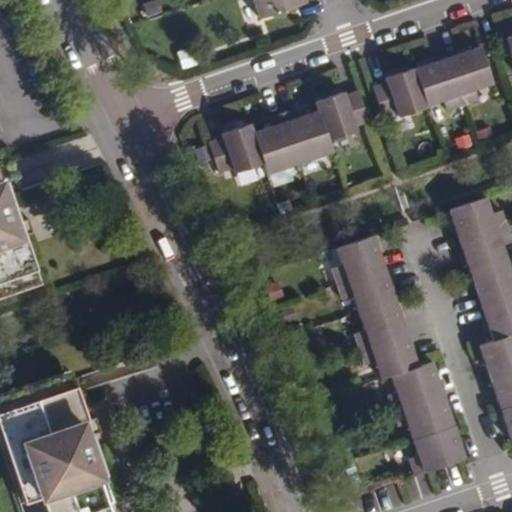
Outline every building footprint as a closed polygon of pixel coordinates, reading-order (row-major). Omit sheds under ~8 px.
[(248,0),(255,19),(301,3),(299,0),(248,0)] [(511,34),(503,38),(511,63),(511,34)] [(477,47),(445,58),(461,104),(478,98),(474,89),(490,83),(477,47)] [(461,104),(445,58),(412,69),(424,107),(441,101),(444,110),(461,104)] [(396,116),(424,107),(412,69),(411,67),(383,77),(384,82),(370,87),(381,118),(395,113),(396,116)] [(312,101),(316,111),(325,139),(354,130),(353,128),(367,123),(357,91),(342,96),(341,92),(312,101)] [(325,139),(316,111),(298,117),(295,107),(281,112),(298,164),(330,153),(325,139)] [(269,127),(250,133),(260,162),(265,175),(298,164),(281,112),(266,117),(269,127)] [(260,162),(250,133),(247,124),(220,133),(221,137),(207,141),(218,174),(233,169),(233,171),(260,162)] [(15,210),(2,170),(0,170),(0,191),(7,213),(15,210)] [(0,191),(0,276),(26,268),(12,227),(20,224),(28,221),(24,208),(15,210),(7,213),(0,191)] [(449,209),(459,241),(506,226),(501,209),(490,213),(485,197),(449,209)] [(24,206),(33,239),(53,234),(45,200),(24,206)] [(28,276),(36,274),(20,224),(12,227),(26,268),(28,276)] [(470,275),(508,262),(502,246),(511,243),(506,226),(459,241),(470,275)] [(331,267),(336,284),(383,267),(372,235),(335,248),(340,263),(331,267)] [(481,307),(511,296),(511,275),(508,262),(470,275),(481,307)] [(352,297),(357,312),(394,300),(383,267),(336,284),(341,301),(352,297)] [(0,276),(0,285),(28,276),(26,268),(0,276)] [(492,340),(511,333),(511,296),(481,307),(492,340)] [(394,300),(357,312),(362,330),(353,333),(358,348),(405,332),(394,300)] [(390,374),(417,365),(405,332),(358,348),(364,367),(375,363),(379,378),(390,374)] [(478,345),(489,378),(511,369),(511,333),(492,340),(478,345)] [(82,408),(66,360),(57,363),(60,371),(74,410),(82,408)] [(417,365),(390,374),(395,390),(385,394),(391,411),(442,393),(431,360),(417,365)] [(0,382),(0,447),(21,511),(50,511),(41,484),(24,490),(0,417),(0,390),(60,371),(57,363),(0,382)] [(89,388),(107,380),(102,368),(83,376),(89,388)] [(511,369),(489,378),(499,409),(511,404),(511,369)] [(94,511),(90,499),(102,495),(92,466),(79,426),(87,423),(94,421),(90,405),(82,408),(74,410),(60,371),(0,390),(0,417),(24,490),(41,484),(50,511),(94,511)] [(407,424),(411,438),(452,424),(442,393),(391,411),(396,427),(407,424)] [(511,404),(499,409),(510,442),(511,440),(511,404)] [(101,464),(87,423),(79,426),(92,466),(101,464)] [(452,424),(411,438),(417,455),(407,458),(412,475),(464,457),(452,424)] [(210,464),(213,497),(236,495),(233,462),(210,464)]
